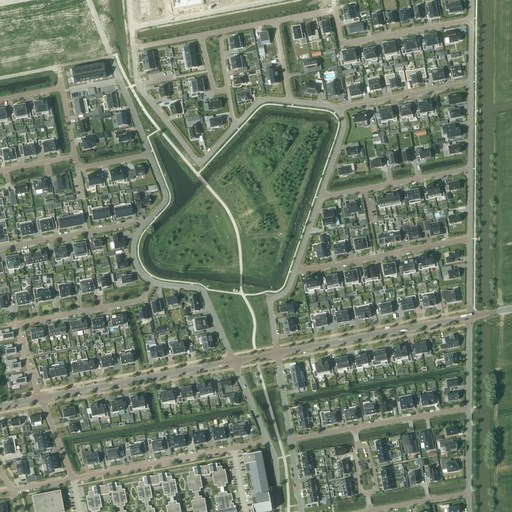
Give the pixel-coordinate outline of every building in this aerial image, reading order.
[(178,0),(172,0),(175,9),(180,8),(178,0)] [(454,0),(448,0),(449,6),(448,6),(449,13),(457,12),(457,13),(461,12),(461,11),(462,11),(460,4),(456,5),(454,0)] [(350,7),(343,9),(344,15),(356,12),(355,7),(357,6),(356,3),(350,4),(350,7)] [(429,5),(426,6),(427,12),(430,12),(431,18),(439,17),(437,10),(438,9),(437,5),(436,5),(436,3),(429,5)] [(421,7),(414,8),(416,19),(423,18),(421,7)] [(150,8),(140,9),(140,14),(146,14),(146,16),(150,16),(150,13),(150,8)] [(399,12),(401,22),(407,21),(407,20),(410,19),(409,15),(412,14),(411,8),(408,8),(408,10),(399,12)] [(9,12),(3,13),(5,23),(11,22),(11,25),(15,25),(14,19),(11,19),(9,12)] [(356,12),(344,15),(346,21),(353,19),(353,23),(359,21),(359,18),(358,18),(357,12),(356,12)] [(383,12),(372,14),(374,27),(383,26),(382,21),(385,20),(383,12)] [(388,12),(384,12),(386,18),(389,18),(390,24),(397,23),(395,12),(388,14),(388,12)] [(75,13),(69,14),(70,18),(73,17),(74,23),(84,22),(83,15),(76,16),(75,13)] [(331,32),(329,21),(322,22),(323,28),(320,29),(321,37),(325,36),(324,34),(331,32)] [(75,29),(72,30),(73,34),(79,32),(78,29),(85,28),(84,22),(74,23),(75,29)] [(313,24),(306,25),(308,37),(312,36),(313,41),(320,40),(318,30),(314,30),(313,24)] [(362,24),(349,26),(350,32),(360,30),(360,32),(364,31),(362,24)] [(300,26),(292,28),(293,34),(292,34),(294,41),(300,39),(301,44),(306,44),(304,35),(301,35),(300,26)] [(457,41),(461,40),(460,33),(454,34),(453,31),(444,33),(445,39),(449,38),(450,43),(457,42),(457,41)] [(260,39),(257,40),(260,56),(265,55),(264,48),(263,42),(269,41),(268,32),(259,34),(260,39)] [(87,34),(78,36),(79,41),(83,40),(84,45),(88,44),(88,45),(92,44),(95,43),(94,36),(87,37),(87,34)] [(436,34),(430,35),(432,46),(436,45),(436,48),(442,47),(441,41),(438,42),(436,34)] [(426,44),(422,44),(424,51),(427,50),(426,47),(432,46),(430,35),(424,37),(426,44)] [(415,38),(409,39),(412,53),(421,51),(420,45),(417,46),(415,38)] [(409,39),(403,41),(404,48),(401,48),(402,55),(412,53),(409,39)] [(396,50),(395,42),(389,43),(391,56),(397,55),(397,56),(400,55),(399,49),(396,50)] [(23,46),(17,47),(19,57),(25,56),(24,49),(27,49),(26,43),(22,43),(23,46)] [(389,43),(383,44),(385,57),(391,56),(389,43)] [(10,46),(7,46),(8,52),(11,52),(12,59),(19,57),(17,47),(11,48),(10,46)] [(375,48),(369,49),(371,60),(371,62),(377,61),(375,48)] [(365,58),(362,58),(363,65),(366,65),(366,61),(371,60),(369,49),(363,50),(365,58)] [(356,57),(355,50),(348,51),(351,64),(357,63),(360,63),(359,56),(356,57)] [(348,51),(342,52),(344,59),(341,60),(342,66),(345,65),(351,64),(348,51)] [(242,57),(231,59),(232,65),(241,63),(244,63),(242,57)] [(313,61),(301,63),(302,70),(306,70),(306,73),(318,71),(317,66),(314,67),(313,61)] [(102,65),(69,71),(72,86),(105,80),(102,65)] [(452,71),(453,78),(461,76),(460,73),(461,73),(460,69),(459,66),(451,67),(451,65),(447,66),(448,71),(452,71)] [(273,68),(266,69),(268,81),(270,80),(271,85),(279,83),(277,76),(278,76),(277,73),(277,74),(276,70),(274,71),(273,68)] [(426,78),(425,68),(415,70),(418,85),(424,83),(423,78),(426,78)] [(431,68),(427,69),(429,75),(432,74),(433,82),(439,81),(437,70),(437,68),(431,69),(431,68)] [(410,70),(405,71),(407,81),(411,80),(412,85),(412,86),(418,85),(415,70),(410,71),(410,70)] [(395,78),(397,89),(403,87),(402,87),(401,82),(405,82),(403,71),(399,72),(400,77),(395,78)] [(242,77),(234,79),(235,86),(247,83),(245,74),(241,74),(242,77)] [(394,74),(384,76),(386,85),(390,85),(391,89),(390,90),(391,90),(397,89),(395,78),(394,74)] [(367,76),(364,77),(366,84),(369,84),(370,92),(376,91),(373,78),(368,79),(367,76)] [(379,77),(373,78),(376,91),(382,89),(379,77)] [(194,78),(188,79),(189,82),(192,82),(193,87),(193,88),(203,86),(202,80),(195,81),(194,78)] [(338,82),(326,85),(329,98),(339,96),(338,91),(344,90),(342,80),(338,81),(338,82)] [(359,83),(354,84),(354,85),(356,96),(362,95),(361,88),(364,88),(362,80),(359,80),(359,83)] [(305,92),(305,93),(317,94),(318,94),(318,89),(323,90),(322,81),(316,81),(315,86),(306,85),(306,84),(306,85),(305,92)] [(193,87),(190,88),(192,94),(191,94),(192,97),(198,96),(197,93),(204,92),(203,86),(193,88),(193,87)] [(242,94),(237,94),(238,102),(249,100),(249,96),(252,95),(251,89),(241,91),(242,94)] [(460,93),(447,96),(449,105),(457,104),(457,103),(462,102),(460,93)] [(104,103),(103,103),(116,101),(115,94),(103,96),(104,103)] [(74,109),(87,106),(86,99),(73,102),(74,109)] [(220,99),(207,102),(208,110),(222,108),(220,99)] [(176,104),(170,105),(171,111),(183,108),(182,103),(183,103),(182,100),(176,101),(176,104)] [(46,101),(40,102),(41,112),(42,115),(48,114),(48,116),(52,116),(50,107),(47,108),(46,101)] [(116,101),(103,103),(104,110),(118,108),(116,101)] [(431,101),(424,102),(426,113),(427,113),(432,111),(433,114),(436,114),(435,108),(432,108),(431,101)] [(35,110),(32,111),(33,117),(36,116),(36,113),(41,112),(40,102),(33,103),(35,110)] [(420,111),(417,111),(418,118),(421,117),(421,116),(427,115),(427,113),(426,113),(424,102),(418,103),(420,111)] [(25,105),(19,106),(21,119),(27,118),(27,119),(31,119),(29,111),(26,112),(25,105)] [(411,105),(405,106),(407,117),(407,119),(413,118),(411,105)] [(15,114),(11,115),(13,121),(16,120),(21,119),(19,106),(13,107),(15,114)] [(74,109),(76,116),(88,113),(87,106),(74,109)] [(448,109),(450,119),(461,117),(460,112),(459,112),(459,110),(455,110),(454,107),(448,109)] [(5,109),(0,109),(0,114),(1,122),(7,121),(7,122),(10,121),(9,115),(6,116),(5,109)] [(391,109),(385,110),(387,121),(388,121),(393,120),(393,122),(397,121),(396,115),(393,116),(391,109)] [(380,118),(377,119),(379,126),(382,125),(382,123),(388,122),(388,121),(387,121),(385,110),(379,111),(380,118)] [(125,113),(115,115),(118,127),(127,126),(125,113)] [(368,126),(365,113),(361,114),(360,114),(358,115),(357,115),(352,116),(354,124),(364,122),(365,126),(368,126)] [(222,122),(221,118),(214,119),(213,116),(206,117),(207,121),(210,120),(211,128),(215,127),(215,128),(219,127),(219,126),(222,125),(221,122),(222,122)] [(77,123),(79,134),(87,133),(85,122),(77,123)] [(193,127),(189,128),(191,140),(198,139),(197,133),(200,133),(199,124),(193,125),(193,127)] [(449,139),(449,140),(453,140),(453,138),(461,137),(460,129),(454,130),(453,125),(443,127),(444,134),(447,134),(448,139),(449,139)] [(131,140),(130,132),(123,134),(122,131),(115,133),(116,138),(118,138),(119,143),(122,142),(122,143),(128,142),(128,141),(131,140)] [(47,140),(50,153),(55,152),(54,144),(57,144),(56,136),(52,137),(52,139),(47,140)] [(82,140),(84,149),(91,148),(90,145),(94,144),(93,138),(82,140)] [(39,147),(42,146),(44,154),(50,153),(47,140),(42,141),(42,140),(38,141),(39,147)] [(30,157),(36,156),(33,143),(27,144),(27,146),(28,146),(30,157)] [(345,149),(347,156),(358,154),(357,150),(359,149),(358,143),(354,144),(354,147),(345,149)] [(461,153),(459,145),(450,147),(449,144),(443,145),(444,150),(449,150),(450,155),(461,153)] [(8,148),(0,149),(0,157),(3,157),(4,162),(10,161),(8,149),(8,148)] [(8,149),(10,161),(16,159),(13,148),(8,149)] [(409,151),(401,153),(403,164),(411,162),(410,155),(413,154),(411,148),(408,148),(409,151)] [(421,149),(415,150),(416,157),(419,156),(420,160),(431,158),(430,150),(422,152),(421,149)] [(392,151),(386,153),(387,159),(390,159),(391,166),(399,164),(397,153),(392,154),(392,151)] [(383,156),(377,158),(378,160),(370,162),(371,169),(382,167),(381,164),(384,163),(383,156)] [(347,168),(338,169),(339,176),(343,175),(343,176),(347,176),(347,174),(350,174),(349,172),(355,170),(353,163),(346,165),(347,168)] [(135,172),(128,173),(130,180),(134,179),(133,177),(144,175),(142,165),(134,167),(135,172)] [(107,180),(108,186),(112,185),(111,182),(117,181),(115,170),(112,171),(109,172),(110,179),(107,180)] [(117,181),(117,184),(123,183),(127,182),(126,176),(123,177),(121,170),(118,170),(115,170),(117,181)] [(88,183),(85,183),(86,190),(89,189),(96,188),(95,185),(93,174),(90,175),(90,176),(87,176),(88,183)] [(96,174),(93,174),(95,185),(101,184),(101,187),(105,187),(104,181),(100,181),(99,174),(96,174)] [(64,177),(57,178),(59,189),(54,190),(55,194),(61,193),(61,191),(69,189),(68,183),(65,184),(64,177)] [(37,182),(32,183),(33,188),(34,188),(35,191),(42,189),(42,192),(47,191),(47,194),(51,193),(49,184),(46,185),(45,181),(40,182),(40,181),(37,182)] [(460,188),(459,181),(448,183),(449,185),(445,186),(446,191),(452,190),(453,191),(456,190),(456,189),(460,188)] [(25,184),(13,187),(15,195),(27,193),(25,184)] [(435,198),(432,184),(429,185),(429,186),(426,186),(428,194),(425,194),(426,200),(429,200),(429,199),(435,198)] [(435,184),(432,184),(435,198),(441,197),(444,197),(443,191),(440,191),(439,184),(435,184)] [(418,189),(413,190),(415,203),(421,202),(418,189)] [(415,203),(413,190),(407,191),(409,204),(415,203)] [(142,194),(135,195),(136,200),(134,200),(136,208),(137,208),(138,210),(144,209),(144,206),(151,205),(149,197),(143,198),(142,194)] [(358,200),(352,201),(354,213),(358,212),(358,216),(365,214),(363,205),(359,205),(358,200)] [(354,213),(352,201),(345,202),(347,208),(343,209),(345,218),(351,217),(351,214),(354,213)] [(96,208),(91,209),(90,206),(87,207),(89,216),(92,215),(93,221),(99,220),(96,208)] [(323,213),(324,219),(335,217),(335,218),(337,217),(335,208),(329,209),(330,212),(323,213)] [(79,213),(73,214),(74,217),(76,226),(81,225),(80,220),(84,219),(82,211),(78,211),(79,213)] [(448,212),(450,224),(452,224),(456,223),(460,222),(459,219),(460,219),(459,215),(454,216),(453,211),(448,212)] [(45,219),(47,231),(53,230),(52,223),(55,222),(54,216),(50,217),(50,218),(45,219)] [(322,220),(323,226),(330,225),(331,228),(337,227),(335,218),(335,217),(324,219),(322,220)] [(438,223),(435,223),(437,235),(443,234),(442,228),(446,228),(444,218),(438,219),(438,223)] [(47,231),(45,219),(39,220),(39,219),(36,220),(37,226),(40,225),(41,233),(47,231)] [(31,221),(25,222),(27,235),(33,234),(31,221)] [(430,221),(424,222),(426,231),(429,231),(431,237),(437,235),(435,223),(431,224),(430,221)] [(27,235),(25,222),(19,223),(16,223),(17,229),(20,229),(21,236),(27,235)] [(413,227),(416,240),(422,238),(421,232),(425,232),(423,222),(416,223),(417,227),(413,227)] [(413,224),(403,226),(404,235),(408,235),(409,241),(416,240),(413,227),(413,224)] [(0,244),(9,243),(7,236),(4,237),(3,233),(0,233),(0,244)] [(120,234),(112,236),(114,242),(113,242),(114,249),(125,247),(124,240),(121,240),(120,234)] [(339,242),(339,244),(341,255),(344,254),(347,253),(346,246),(349,245),(348,239),(344,240),(344,241),(339,242)] [(93,244),(90,244),(91,252),(99,250),(99,248),(102,247),(101,240),(93,242),(93,244)] [(84,243),(79,244),(81,257),(86,256),(87,257),(90,256),(89,250),(86,251),(84,243)] [(81,257),(79,244),(73,245),(75,258),(81,257)] [(315,247),(317,259),(327,257),(324,245),(315,247)] [(65,247),(59,248),(62,260),(67,258),(70,257),(69,251),(66,252),(65,247)] [(55,262),(62,261),(62,260),(59,248),(53,249),(55,262)] [(458,251),(449,253),(449,257),(446,258),(447,264),(453,262),(452,259),(460,258),(458,251)] [(426,255),(429,268),(434,267),(434,268),(438,267),(437,261),(434,262),(432,254),(429,255),(429,254),(426,255)] [(128,267),(126,260),(122,261),(122,259),(122,255),(116,256),(117,262),(116,262),(118,269),(128,267)] [(423,270),(423,269),(429,268),(426,255),(423,255),(423,256),(420,257),(421,264),(418,264),(419,270),(423,270)] [(17,256),(11,257),(13,269),(14,270),(20,269),(17,256)] [(13,269),(11,257),(5,258),(7,267),(4,267),(5,273),(8,273),(8,270),(13,269)] [(416,273),(413,260),(410,261),(410,260),(407,261),(410,274),(416,273)] [(404,275),(410,274),(407,261),(404,262),(402,262),(404,275)] [(391,276),(390,276),(391,277),(397,276),(394,263),(388,265),(391,276)] [(387,277),(390,276),(391,276),(388,265),(383,266),(385,277),(384,277),(385,280),(388,279),(387,277)] [(451,266),(444,268),(445,272),(443,272),(444,276),(448,275),(449,280),(460,278),(458,269),(452,270),(451,266)] [(372,281),(377,280),(378,281),(381,280),(380,274),(377,275),(375,267),(373,268),(369,268),(372,281)] [(366,283),(366,282),(372,281),(369,268),(366,269),(363,270),(365,277),(362,278),(363,284),(366,283)] [(352,282),(352,285),(358,284),(356,271),(350,272),(352,282)] [(123,273),(116,274),(117,281),(121,280),(122,284),(132,282),(132,280),(133,280),(132,275),(124,277),(123,273)] [(91,279),(85,280),(88,292),(93,291),(92,284),(95,284),(94,275),(90,276),(91,279)] [(334,288),(331,275),(328,276),(326,277),(327,284),(324,285),(325,291),(328,290),(328,289),(334,288)] [(331,275),(334,288),(336,288),(339,287),(339,288),(343,287),(342,281),(339,282),(337,275),(334,275),(331,275)] [(100,276),(97,276),(98,282),(101,281),(102,288),(109,287),(107,276),(100,278),(100,276)] [(309,293),(308,291),(314,290),(312,276),(309,277),(309,278),(306,278),(307,286),(304,286),(305,293),(309,293)] [(312,276),(314,290),(320,289),(320,291),(324,290),(322,283),(319,283),(318,276),(315,277),(315,276),(312,276)] [(85,280),(80,281),(79,278),(76,278),(77,284),(80,284),(82,294),(88,292),(85,280)] [(64,284),(66,296),(68,296),(68,297),(72,296),(71,296),(73,295),(71,288),(75,287),(73,281),(70,282),(70,284),(64,285),(64,284)] [(58,284),(54,284),(55,291),(59,290),(60,298),(61,297),(61,298),(65,297),(66,296),(64,284),(58,285),(58,284)] [(43,289),(45,301),(46,300),(46,301),(50,300),(51,299),(50,292),(53,291),(52,285),(48,286),(49,288),(43,289)] [(26,291),(21,292),(23,305),(29,304),(28,296),(31,296),(30,287),(26,288),(26,291)] [(36,288),(33,289),(34,295),(37,294),(38,302),(40,302),(44,302),(43,301),(45,301),(43,289),(43,288),(36,289),(36,288)] [(446,298),(447,304),(460,301),(458,296),(459,296),(458,290),(445,292),(445,290),(441,291),(442,299),(446,298)] [(438,297),(437,291),(433,292),(427,293),(430,307),(433,306),(436,305),(435,298),(438,297)] [(23,305),(21,292),(15,293),(15,292),(11,293),(12,299),(16,299),(17,306),(23,305)] [(430,307),(427,293),(422,294),(418,295),(419,301),(422,300),(424,307),(427,307),(430,307)] [(0,309),(7,308),(6,302),(10,301),(9,294),(0,295),(0,309)] [(171,298),(167,298),(167,300),(166,300),(167,305),(168,305),(168,306),(178,304),(178,307),(181,307),(182,307),(180,299),(177,300),(177,297),(174,297),(174,296),(170,297),(171,298)] [(189,298),(192,313),(199,311),(196,296),(189,298)] [(406,299),(408,310),(414,309),(413,302),(416,301),(415,296),(406,298),(406,299)] [(406,299),(401,300),(400,298),(397,299),(398,305),(401,304),(402,311),(408,310),(406,299)] [(152,303),(154,314),(158,313),(159,316),(165,314),(164,309),(160,309),(159,302),(152,303)] [(393,313),(390,302),(385,303),(387,314),(393,313)] [(293,303),(279,305),(281,313),(287,312),(288,315),(295,314),(293,303)] [(368,305),(363,306),(365,319),(368,319),(368,318),(371,317),(370,310),(373,309),(372,303),(368,304),(368,305)] [(387,314),(385,303),(379,304),(381,315),(387,314)] [(365,319),(363,306),(357,307),(357,306),(353,307),(354,313),(358,312),(359,320),(362,319),(362,320),(365,319)] [(146,309),(138,310),(141,321),(148,320),(146,309)] [(347,311),(341,312),(343,323),(349,322),(348,315),(351,315),(350,309),(347,310),(347,311)] [(341,312),(341,311),(335,312),(337,324),(343,323),(341,312)] [(320,314),(322,327),(328,326),(325,313),(320,314)] [(322,327),(320,314),(314,315),(314,314),(310,315),(311,321),(315,321),(316,328),(322,327)] [(118,327),(118,326),(116,315),(110,317),(111,322),(108,323),(109,329),(112,328),(118,327)] [(193,320),(194,326),(207,324),(205,318),(200,319),(199,316),(191,317),(192,320),(193,320)] [(98,330),(99,332),(102,331),(102,334),(108,333),(107,327),(104,328),(102,318),(96,319),(98,330)] [(93,331),(98,330),(96,319),(91,320),(92,328),(89,328),(90,334),(93,334),(93,331)] [(207,324),(194,326),(194,329),(193,330),(194,335),(201,334),(200,331),(208,329),(207,324)] [(294,326),(284,328),(285,334),(298,331),(297,325),(294,326)] [(0,335),(2,335),(3,340),(13,338),(12,333),(13,333),(12,332),(11,332),(11,333),(9,333),(8,328),(0,330),(0,335)] [(36,329),(38,339),(44,338),(42,328),(36,329)] [(38,339),(36,329),(30,330),(32,340),(38,339)] [(212,336),(199,338),(200,345),(203,344),(213,342),(212,336)] [(446,344),(440,345),(441,350),(459,346),(457,336),(454,337),(453,336),(449,337),(450,338),(445,338),(446,344)] [(180,354),(178,343),(175,344),(174,341),(171,341),(172,344),(170,345),(171,348),(173,347),(174,355),(180,354)] [(419,343),(421,354),(422,354),(427,353),(427,356),(431,355),(430,349),(427,350),(425,342),(419,343)] [(156,345),(158,358),(161,358),(161,357),(164,357),(163,349),(166,349),(165,343),(161,343),(162,345),(156,346),(156,345)] [(422,354),(421,354),(419,343),(414,344),(416,356),(422,355),(422,354)] [(5,350),(6,355),(16,353),(15,349),(15,347),(14,348),(12,348),(11,344),(1,346),(2,351),(5,350)] [(150,344),(146,345),(147,352),(151,352),(152,359),(155,358),(155,359),(158,358),(156,345),(150,346),(150,344)] [(402,346),(399,347),(402,360),(407,359),(408,362),(412,361),(410,353),(407,353),(405,346),(402,347),(402,346)] [(402,360),(399,347),(396,347),(396,348),(393,348),(395,356),(391,356),(393,362),(396,362),(396,361),(402,360)] [(135,355),(134,349),(130,349),(130,350),(125,351),(127,364),(133,363),(132,355),(135,355)] [(379,351),(381,362),(381,363),(384,362),(385,365),(388,365),(385,350),(379,351)] [(127,364),(125,351),(124,351),(125,352),(119,353),(121,365),(127,364)] [(110,353),(105,355),(107,367),(113,366),(112,359),(115,358),(114,352),(110,353)] [(366,353),(360,355),(362,365),(368,364),(368,367),(372,366),(370,360),(367,361),(366,353)] [(450,366),(458,364),(456,355),(454,356),(454,353),(447,354),(448,362),(450,362),(450,366)] [(99,358),(99,354),(96,355),(97,362),(100,361),(101,368),(107,367),(105,355),(105,357),(99,358)] [(362,365),(360,355),(354,356),(357,368),(363,367),(362,365)] [(347,357),(341,358),(343,369),(346,368),(347,371),(353,370),(352,364),(349,364),(347,357)] [(343,369),(341,358),(336,359),(337,367),(334,368),(335,373),(338,372),(344,371),(343,369)] [(9,365),(10,370),(21,368),(20,364),(20,363),(19,363),(17,363),(16,359),(5,361),(6,366),(9,365)] [(324,375),(321,361),(318,362),(318,363),(315,363),(317,371),(313,371),(315,377),(318,376),(324,375)] [(324,361),(321,361),(324,375),(329,374),(330,374),(333,374),(332,368),(329,368),(327,361),(324,361)] [(50,379),(48,366),(47,367),(48,368),(42,369),(42,366),(38,367),(40,373),(43,372),(44,380),(50,379)] [(15,380),(16,385),(26,383),(25,379),(26,379),(25,378),(24,378),(22,378),(22,374),(11,376),(12,381),(15,380)] [(444,392),(449,391),(451,391),(451,388),(458,386),(458,384),(459,384),(458,380),(457,380),(457,378),(446,380),(447,388),(443,388),(444,392)] [(230,379),(220,381),(220,383),(217,383),(219,393),(223,392),(222,387),(232,386),(230,379)] [(208,383),(205,384),(207,397),(207,396),(213,395),(213,396),(216,396),(215,390),(212,390),(211,383),(208,384),(208,383)] [(207,397),(205,384),(202,384),(202,385),(199,385),(200,393),(197,393),(198,399),(201,399),(201,398),(207,397)] [(191,387),(185,388),(188,401),(193,400),(197,399),(196,393),(193,394),(191,387)] [(188,401),(185,388),(180,389),(181,396),(178,397),(179,403),(183,402),(182,399),(187,398),(188,401)] [(432,391),(426,392),(429,406),(431,405),(434,405),(434,404),(435,403),(433,396),(437,395),(435,389),(432,390),(432,391)] [(172,390),(167,391),(169,404),(175,403),(175,404),(178,403),(177,397),(174,398),(172,390)] [(169,404),(167,391),(161,392),(163,404),(169,403),(169,404)] [(449,391),(443,392),(444,396),(447,395),(448,402),(459,400),(457,393),(450,394),(449,391)] [(411,394),(405,395),(407,409),(410,409),(413,408),(413,407),(414,407),(412,400),(415,399),(414,392),(410,393),(411,394)] [(429,406),(426,392),(426,394),(420,395),(420,392),(416,393),(417,399),(421,398),(422,406),(423,405),(423,407),(426,406),(429,406)] [(235,393),(229,395),(230,403),(232,403),(232,405),(239,404),(237,396),(235,397),(235,393)] [(407,409),(405,395),(399,397),(399,396),(395,397),(396,403),(400,402),(401,409),(402,409),(402,410),(405,410),(407,409)] [(139,396),(136,397),(138,410),(144,409),(148,409),(147,403),(144,403),(142,396),(139,397),(139,396)] [(138,410),(136,397),(133,397),(133,398),(130,398),(131,406),(128,406),(129,412),(133,412),(133,410),(138,409),(138,410)] [(375,402),(369,403),(371,415),(377,414),(376,406),(379,406),(378,399),(374,399),(375,402)] [(116,401),(110,402),(112,414),(118,413),(118,412),(116,401)] [(371,415),(369,403),(369,402),(363,403),(363,401),(360,402),(361,409),(364,408),(365,416),(371,415)] [(384,412),(384,413),(387,413),(387,412),(390,411),(389,408),(391,408),(395,408),(394,402),(388,403),(388,402),(382,403),(384,413),(384,412)] [(98,418),(96,404),(93,405),(90,406),(91,413),(88,414),(89,420),(93,419),(92,418),(98,417),(98,418)] [(99,404),(96,404),(98,418),(104,417),(108,417),(106,410),(103,411),(102,404),(99,404)] [(349,408),(350,409),(352,421),(358,420),(356,412),(359,411),(358,405),(355,406),(355,407),(349,408)] [(75,419),(73,409),(63,410),(64,417),(69,417),(69,420),(75,419)] [(333,413),(330,414),(332,424),(338,423),(336,416),(339,415),(338,409),(332,410),(333,413)] [(325,412),(321,412),(322,419),(325,418),(326,425),(332,424),(330,414),(330,411),(325,412)] [(41,422),(40,415),(29,417),(30,424),(41,422)] [(20,426),(18,419),(7,421),(9,428),(20,426)] [(238,424),(238,425),(239,426),(241,436),(242,436),(243,437),(245,436),(246,435),(247,435),(246,428),(249,427),(248,421),(244,422),(245,422),(238,424)] [(74,425),(68,426),(70,434),(76,433),(76,430),(77,429),(76,422),(73,422),(74,425)] [(218,429),(220,440),(226,439),(225,432),(228,431),(227,424),(223,425),(224,428),(218,429)] [(233,430),(234,438),(241,436),(239,426),(238,425),(233,426),(232,424),(229,425),(230,431),(233,430)] [(213,430),(212,427),(209,427),(210,435),(213,434),(215,441),(220,440),(218,429),(213,430)] [(458,432),(457,428),(457,429),(456,427),(452,428),(452,427),(449,428),(449,429),(446,429),(447,436),(458,434),(457,432),(458,432)] [(198,432),(198,434),(200,444),(206,443),(204,431),(198,432)] [(188,438),(188,440),(187,432),(181,433),(181,436),(178,436),(180,448),(186,447),(185,439),(188,438)] [(192,432),(189,432),(190,438),(193,438),(194,445),(200,444),(198,434),(193,435),(192,432)] [(433,450),(431,438),(428,438),(427,432),(419,434),(420,443),(424,443),(426,451),(433,450)] [(48,435),(39,437),(39,434),(32,435),(33,438),(34,438),(35,444),(49,442),(48,435)] [(169,436),(170,442),(173,441),(175,449),(180,448),(178,436),(173,437),(172,435),(169,436)] [(412,441),(411,435),(402,437),(404,446),(408,446),(409,454),(417,453),(415,441),(412,441)] [(157,440),(159,451),(165,450),(164,443),(167,442),(166,436),(162,437),(163,439),(157,440)] [(159,451),(157,440),(152,441),(151,439),(148,440),(149,446),(152,445),(153,453),(159,451)] [(456,451),(457,450),(456,443),(453,443),(453,439),(439,441),(440,447),(445,447),(446,452),(450,451),(450,452),(456,451)] [(4,449),(14,447),(13,440),(3,442),(4,449)] [(135,443),(135,444),(137,456),(143,455),(142,448),(145,447),(144,441),(135,443)] [(36,454),(42,453),(42,450),(50,448),(49,442),(35,444),(36,450),(35,450),(36,454)] [(131,457),(137,456),(135,444),(129,445),(129,443),(126,444),(127,450),(130,449),(131,457)] [(113,449),(115,460),(121,459),(119,452),(123,451),(122,445),(118,446),(119,448),(113,449)] [(346,454),(345,447),(341,447),(341,446),(338,447),(338,448),(334,448),(336,456),(346,454)] [(6,456),(15,454),(14,447),(4,449),(6,456)] [(98,453),(92,454),(94,464),(100,463),(98,455),(102,455),(101,448),(97,449),(98,453)] [(115,460),(113,449),(107,451),(107,449),(103,449),(104,454),(108,454),(109,461),(115,460)] [(85,450),(82,451),(83,459),(86,458),(87,463),(88,465),(94,464),(92,454),(91,451),(85,453),(85,450)] [(251,498),(253,505),(252,505),(253,511),(257,511),(259,511),(258,511),(265,511),(272,511),(261,452),(243,456),(245,465),(247,472),(251,471),(256,497),(251,498)] [(47,458),(47,455),(41,456),(41,459),(42,459),(43,465),(57,463),(56,456),(47,458)] [(378,458),(379,464),(390,462),(389,459),(392,458),(392,455),(389,456),(378,458)] [(441,461),(442,470),(447,469),(448,473),(458,471),(458,470),(459,470),(458,466),(457,466),(457,465),(456,466),(455,462),(451,463),(450,459),(441,461)] [(17,470),(27,468),(26,461),(16,463),(17,470)] [(44,475),(50,474),(50,470),(58,469),(57,463),(43,465),(44,471),(44,475)] [(193,468),(194,472),(189,473),(190,477),(187,477),(189,491),(192,490),(193,493),(195,493),(196,497),(193,498),(194,501),(191,501),(193,511),(181,511),(180,504),(177,504),(177,501),(174,502),(173,497),(176,496),(175,494),(178,493),(175,480),(172,480),(172,476),(167,477),(166,473),(158,475),(151,477),(151,476),(143,478),(143,481),(139,482),(139,486),(137,487),(139,500),(142,500),(142,503),(145,502),(146,507),(143,507),(144,510),(141,511),(126,511),(124,511),(123,506),(125,506),(125,503),(127,503),(125,489),(122,490),(121,486),(116,487),(116,483),(108,484),(108,485),(101,486),(100,486),(92,487),(93,491),(89,492),(88,492),(89,496),(86,496),(89,510),(91,509),(91,511),(93,511),(100,511),(100,508),(102,507),(100,494),(101,494),(102,495),(110,494),(110,493),(112,492),(114,505),(117,505),(117,507),(120,507),(121,511),(119,511),(155,511),(154,508),(152,509),(151,506),(149,506),(148,502),(150,501),(150,498),(152,498),(150,485),(152,485),(152,486),(160,484),(160,483),(162,483),(164,496),(167,495),(167,498),(170,497),(171,502),(168,503),(169,506),(166,506),(167,511),(207,511),(205,499),(202,499),(202,496),(199,497),(198,492),(201,492),(200,489),(203,488),(200,475),(202,475),(202,476),(211,475),(211,473),(212,473),(215,486),(217,486),(218,488),(220,488),(221,493),(219,493),(219,496),(215,497),(216,504),(218,504),(219,506),(217,506),(217,510),(216,510),(216,511),(236,511),(236,506),(234,507),(233,503),(232,504),(231,501),(233,501),(232,494),(227,494),(227,492),(224,492),(223,487),(226,487),(225,484),(228,484),(225,470),(223,470),(222,467),(221,467),(217,467),(216,464),(208,465),(208,466),(201,467),(201,466),(193,468)] [(430,477),(431,482),(434,482),(434,483),(437,482),(437,481),(439,481),(437,470),(433,471),(433,467),(426,468),(428,477),(430,477)] [(18,476),(28,475),(27,468),(17,470),(18,476)] [(411,486),(418,484),(417,478),(421,477),(419,470),(415,471),(416,473),(409,474),(411,486)] [(63,511),(60,491),(46,494),(32,496),(34,511),(63,511)]
